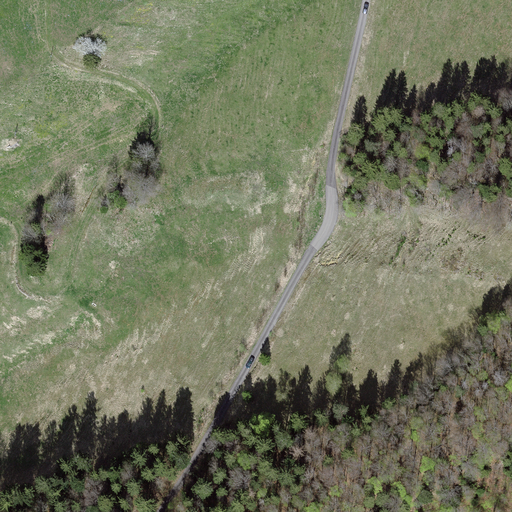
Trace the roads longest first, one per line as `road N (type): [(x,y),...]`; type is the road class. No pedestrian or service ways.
road 1 (unclassified): [(364,0),(322,224),(157,511)]
road 2 (track): [(48,0),(56,58),(139,83),(156,104),(158,127),(98,191),(57,290),(24,282),(20,227),(0,212)]
